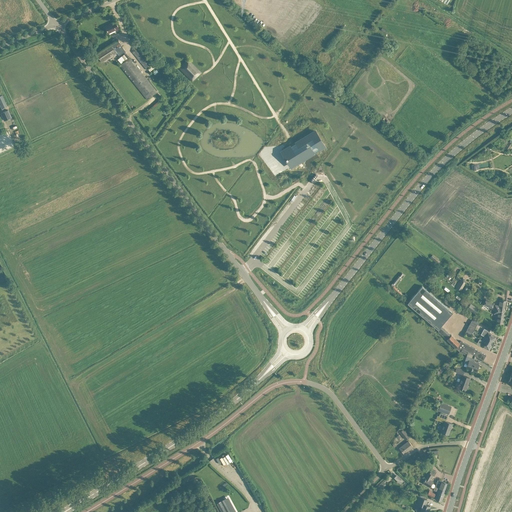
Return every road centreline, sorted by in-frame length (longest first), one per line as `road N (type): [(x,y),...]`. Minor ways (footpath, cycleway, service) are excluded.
road 1 (unclassified): [(55,23),(268,308)]
road 2 (secondary): [(319,311),(441,161),(511,109)]
road 3 (unclassified): [(84,511),(268,389),(304,381)]
road 4 (secondary): [(64,511),(199,428),(268,370)]
road 5 (unclassified): [(386,469),(332,395),(304,381)]
road 6 (tertiary): [(471,445),(511,332)]
